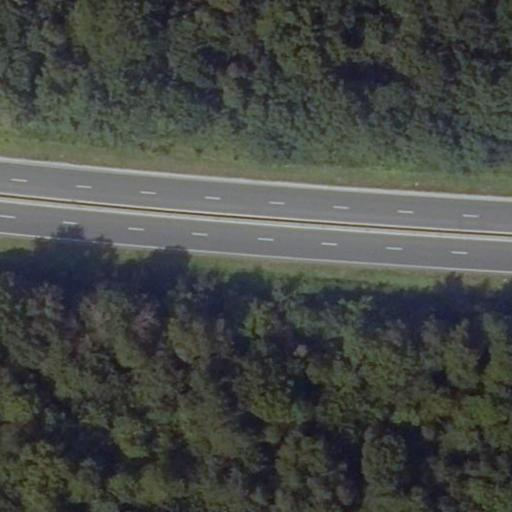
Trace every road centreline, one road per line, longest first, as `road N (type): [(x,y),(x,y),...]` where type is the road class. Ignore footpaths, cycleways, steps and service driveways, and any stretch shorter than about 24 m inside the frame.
road 1 (trunk): [(511,220),(0,179)]
road 2 (trunk): [(0,218),(511,258)]
